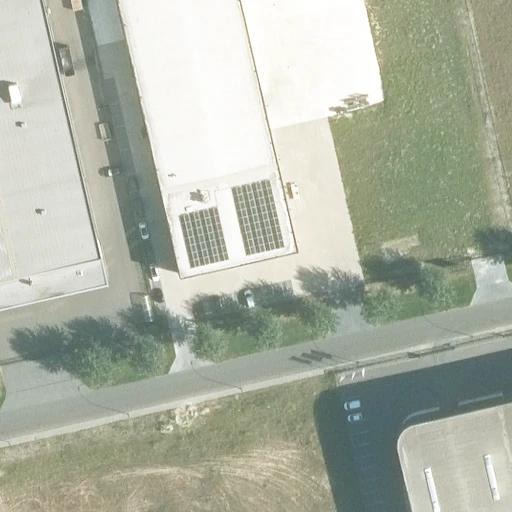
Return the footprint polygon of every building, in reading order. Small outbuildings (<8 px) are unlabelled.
[(40,0),(0,0),(0,302),(105,279),(40,0)] [(444,0),(114,0),(177,273),(295,246),(269,129),(463,85),(444,0)] [(409,416),(418,408),(398,387),(390,395),(409,416)] [(511,511),(511,401),(511,402),(508,391),(417,411),(413,414),(411,416),(408,420),(406,422),(404,425),(403,428),(402,430),(402,434),(401,439),(401,441),(402,446),(417,511),(511,511)] [(363,511),(350,449),(317,456),(309,419),(223,438),(239,511),(363,511)]
